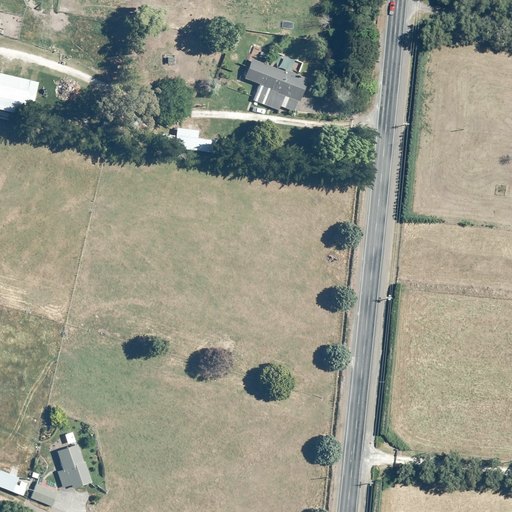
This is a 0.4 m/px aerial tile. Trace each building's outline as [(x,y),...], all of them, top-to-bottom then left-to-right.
[(265,61),(251,56),(243,77),(259,83),(252,101),(278,111),(279,108),(293,113),(306,78),(297,75),(302,62),(269,50),(265,61)] [(0,109),(30,116),(32,110),(34,110),(35,104),(33,103),(38,81),(0,73),(0,109)] [(197,138),(198,129),(174,128),(172,149),(214,152),(215,139),(197,138)] [(62,488),(67,486),(71,485),(72,489),(91,483),(79,443),(56,450),(63,471),(57,472),(62,488)] [(20,480),(18,485),(16,484),(18,478),(17,477),(19,471),(12,469),(10,473),(0,469),(0,486),(22,495),(27,483),(20,480)] [(56,491),(36,484),(31,499),(51,506),(56,491)]
